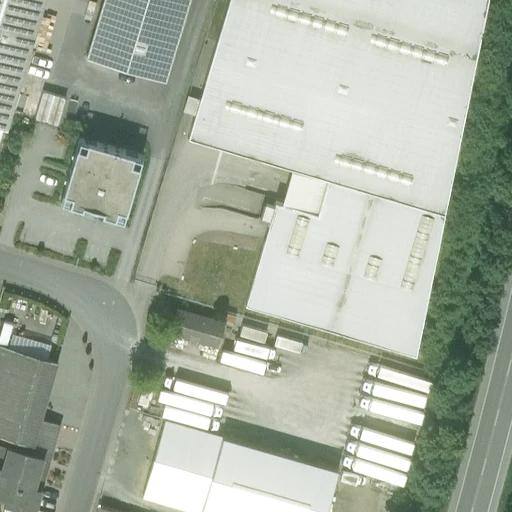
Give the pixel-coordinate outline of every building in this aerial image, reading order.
[(0,0),(0,133),(2,126),(6,127),(43,0),(0,0)] [(104,0),(88,57),(163,79),(186,0),(104,0)] [(486,0),(228,0),(188,137),(292,167),(281,203),(275,201),(245,303),(415,354),(486,0)] [(34,117),(57,124),(65,97),(42,90),(34,117)] [(142,154),(79,135),(60,199),(82,205),(83,201),(102,207),(101,211),(123,217),(142,154)] [(224,322),(175,308),(168,330),(218,344),(224,322)] [(49,341),(10,330),(12,322),(2,319),(0,324),(0,340),(46,354),(49,341)] [(57,361),(0,344),(0,433),(20,439),(33,443),(41,418),(57,361)] [(58,423),(41,418),(33,443),(51,448),(58,423)] [(222,434),(164,418),(142,495),(200,511),(222,434)] [(324,511),(337,468),(222,434),(200,511),(201,511),(324,511)] [(33,443),(20,439),(17,449),(9,447),(2,468),(0,467),(0,493),(6,496),(5,501),(33,509),(51,448),(33,443)]
